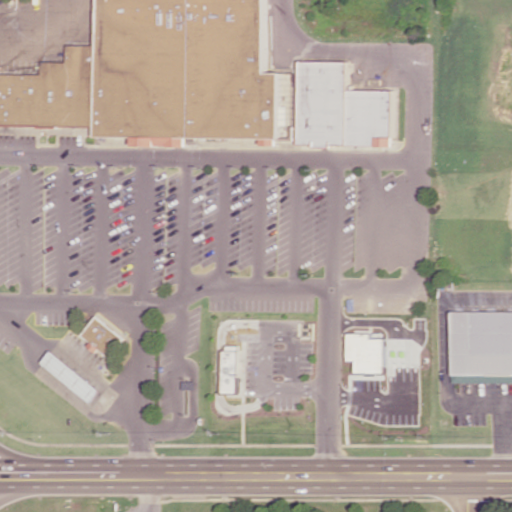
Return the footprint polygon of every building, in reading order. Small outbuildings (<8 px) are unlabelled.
[(180,142),(180,149),(132,148),(132,141),(96,141),(97,133),(0,131),(0,80),(43,81),(43,69),(65,69),(65,52),(97,52),(97,0),(265,0),(265,76),(280,76),(279,143),(265,143),(180,142)] [(356,90),(401,89),(401,132),(401,144),(304,145),(303,62),(356,61),(356,90)] [(465,311),(511,311),(511,376),(464,376),(465,311)] [(89,336),(103,317),(133,339),(119,358),(89,336)] [(351,333),(351,360),(359,360),(359,373),(388,372),(388,338),(373,338),(373,333),(351,333)] [(95,402),(44,361),(53,350),(104,390),(95,402)] [(228,350),(244,350),(244,389),(228,389),(228,350)]
